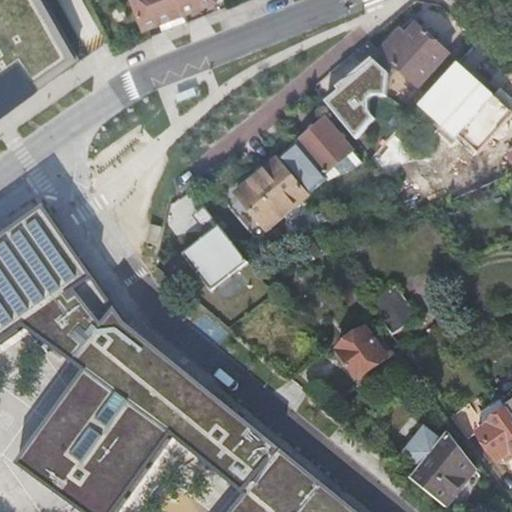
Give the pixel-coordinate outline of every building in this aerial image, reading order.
[(0,0),(0,118),(74,67),(68,56),(35,0),(0,0)] [(133,0),(145,30),(183,14),(177,0),(133,0)] [(215,0),(177,0),(183,14),(216,1),(215,0)] [(418,90),(448,57),(416,27),(405,37),(400,33),(379,57),(418,90)] [(456,144),(496,101),(458,66),(418,109),(456,144)] [(347,136),(340,129),(334,133),(325,121),(276,161),(305,196),(324,180),(326,182),(355,169),(361,165),(341,141),(347,136)] [(457,196),(508,175),(511,173),(511,132),(509,126),(466,144),(447,172),(457,196)] [(276,161),(236,194),(265,230),(305,196),(276,161)] [(357,511),(128,325),(46,208),(0,239),(0,347),(26,329),(85,373),(17,465),(81,511),(118,511),(174,438),(245,496),(231,511),(357,511)] [(214,287),(251,258),(224,224),(187,253),(214,287)] [(308,240),(304,242),(308,247),(300,254),(296,249),(292,252),(304,266),(319,255),(308,240)] [(308,247),(304,242),(296,249),(300,254),(308,247)] [(368,307),(391,338),(417,318),(395,287),(368,307)] [(506,311),(501,313),(506,323),(511,319),(506,311)] [(379,340),(375,344),(366,331),(337,352),(357,380),(390,356),(379,340)] [(511,392),(499,401),(506,412),(510,417),(511,418),(511,392)] [(506,412),(499,401),(481,415),(481,423),(484,427),(506,412)] [(484,427),(477,432),(498,463),(504,464),(511,457),(511,418),(510,417),(506,412),(484,427)] [(421,467),(441,443),(424,430),(405,454),(421,467)] [(411,480),(446,509),(473,475),(447,435),(441,443),(421,467),(411,480)]
